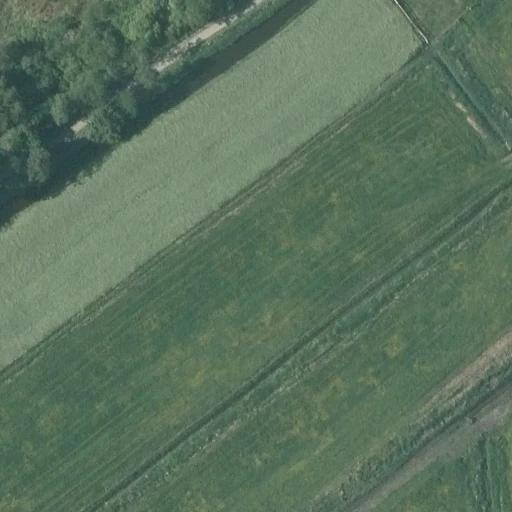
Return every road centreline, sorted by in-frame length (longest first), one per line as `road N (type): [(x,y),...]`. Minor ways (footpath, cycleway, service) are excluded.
road 1 (track): [(0,281),(383,0)]
road 2 (track): [(511,223),(165,511)]
